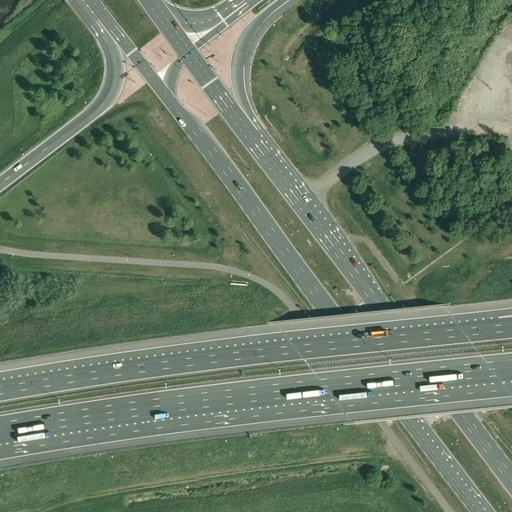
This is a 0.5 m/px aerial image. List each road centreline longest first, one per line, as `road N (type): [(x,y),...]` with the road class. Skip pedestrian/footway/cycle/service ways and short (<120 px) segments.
road 1 (primary): [(169,100),(484,511)]
road 2 (motorway): [(0,430),(511,367)]
road 3 (motorway): [(499,328),(0,391)]
road 4 (primary): [(511,480),(241,126)]
road 5 (unknown): [(303,0),(297,43),(310,69),(365,152),(442,241)]
road 6 (motorway): [(103,17),(115,72),(106,99),(0,184)]
road 7 (motorway): [(241,126),(236,58),(246,34),(282,0)]
